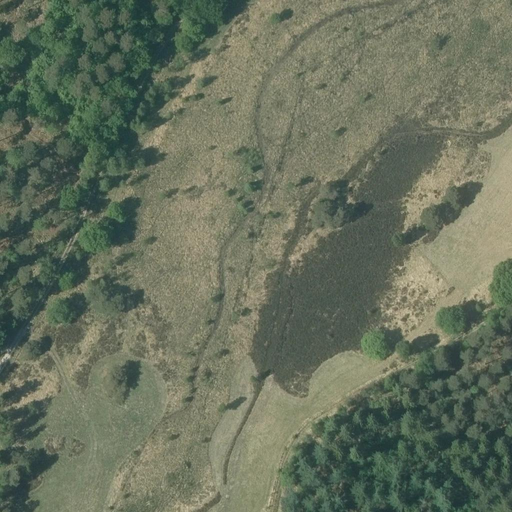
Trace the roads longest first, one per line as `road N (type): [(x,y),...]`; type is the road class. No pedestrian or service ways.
road 1 (track): [(0,369),(60,265),(120,130),(199,0)]
road 2 (track): [(281,511),(305,433),(511,313)]
